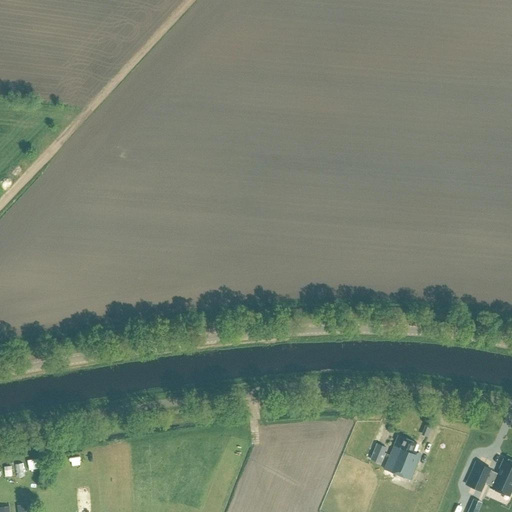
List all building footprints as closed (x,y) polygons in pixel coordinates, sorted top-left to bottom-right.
[(409,479),(419,456),(412,453),(417,442),(399,434),(384,468),(409,479)] [(381,462),(387,447),(377,443),(371,459),(381,462)] [(484,459),(486,452),(473,449),(471,455),(484,459)] [(476,463),(466,485),(480,491),(481,489),(483,484),(484,482),(490,485),(489,487),(498,491),(509,496),(511,488),(511,461),(504,458),(497,473),(490,470),(490,469),(482,465),(479,464),(476,463)] [(420,485),(426,487),(429,477),(423,476),(420,485)] [(56,481),(54,491),(66,493),(68,483),(56,481)] [(382,489),(373,511),(401,511),(407,498),(382,489)] [(473,499),(467,511),(476,511),(481,502),(473,499)]
